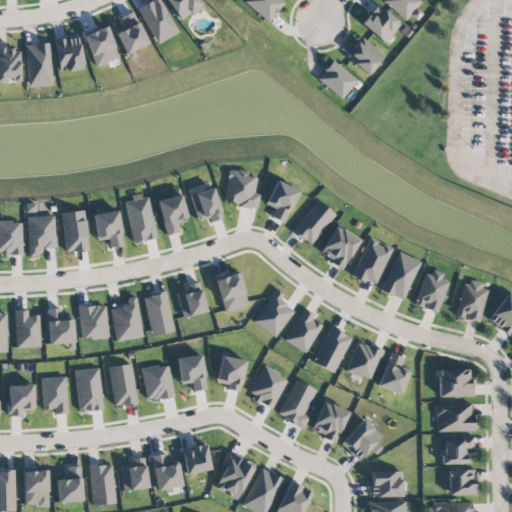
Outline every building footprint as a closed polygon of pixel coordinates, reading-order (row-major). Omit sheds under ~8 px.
[(178,32),(159,0),(150,0),(136,8),(156,44),(178,32)] [(201,6),(197,0),(166,0),(181,20),(201,6)] [(283,2),(280,0),(243,0),(243,1),(268,21),(283,2)] [(382,0),(404,19),(420,1),(418,0),(382,0)] [(399,20),(373,4),(360,26),(386,42),(399,20)] [(118,17),(122,27),(115,30),(127,60),(136,56),(133,49),(147,43),(133,11),(118,17)] [(118,57),(106,26),(83,35),(95,66),(118,57)] [(54,40),(58,72),(83,69),(79,36),(54,40)] [(383,55),(360,37),(345,56),(367,74),(383,55)] [(26,86),(51,85),(49,43),(25,44),(26,86)] [(0,81),(4,82),(4,80),(20,80),(19,49),(5,49),(5,45),(0,44),(0,81)] [(340,99),(356,81),(333,60),(316,78),(340,99)] [(254,192),(256,177),(247,176),(247,171),(228,168),(223,202),(257,208),(259,193),(254,192)] [(298,191),(276,180),(264,204),(274,209),(271,217),(283,223),(298,191)] [(222,217),(213,187),(189,195),(197,221),(208,218),(209,222),(222,217)] [(165,235),(179,231),(177,221),(187,218),(181,194),(156,200),(165,235)] [(132,243),(156,237),(147,196),(123,202),(132,243)] [(310,245),(335,214),(316,199),(291,231),(310,245)] [(92,214),(97,241),(107,239),(109,247),(123,245),(116,210),(92,214)] [(61,212),(63,252),(87,251),(85,211),(61,212)] [(27,256),(40,256),(40,248),(54,248),(53,215),(26,216),(27,256)] [(20,220),(0,221),(0,255),(22,255),(20,220)] [(343,267),(358,238),(334,226),(319,255),(343,267)] [(391,248),(368,237),(351,275),(374,285),(391,248)] [(418,259),(395,251),(380,291),(404,300),(418,259)] [(414,304),(437,312),(448,281),(441,278),(442,273),(427,267),(414,304)] [(247,305),(237,271),(214,278),(224,312),(247,305)] [(206,311),(198,281),(183,285),(184,290),(175,293),(183,318),(206,311)] [(464,281),(454,315),(464,318),(478,322),(487,287),(464,281)] [(292,309),(278,300),(283,293),(274,288),(253,323),(276,337),(292,309)] [(149,335),(172,332),(167,292),(144,295),(149,335)] [(511,294),(510,292),(487,318),(507,336),(511,330),(511,294)] [(115,341),(142,336),(135,296),(125,298),(126,305),(109,308),(115,341)] [(76,305),(81,340),(108,336),(104,305),(91,306),(91,303),(76,305)] [(65,342),(66,350),(74,349),(71,315),(62,316),(61,307),(45,309),(49,344),(65,342)] [(284,340),(304,352),(321,325),(311,320),(314,315),(303,308),(284,340)] [(15,347),(40,346),(38,314),(27,315),(27,309),(14,310),(15,347)] [(350,335),(328,327),(313,363),(335,372),(350,335)] [(370,381),(382,351),(357,341),(345,370),(370,381)] [(401,393),(407,372),(400,370),(403,357),(387,352),(378,387),(401,393)] [(175,358),(180,384),(190,382),(192,391),(206,389),(200,353),(175,358)] [(238,391),(245,360),(221,355),(215,382),(226,384),(225,388),(238,391)] [(137,403),(129,363),(107,367),(114,407),(137,403)] [(146,401),(173,395),(166,363),(140,369),(146,401)] [(272,409),(286,377),(263,366),(248,397),(272,409)] [(98,368),(74,369),(77,411),(100,410),(98,368)] [(471,396),(470,368),(438,369),(438,396),(471,396)] [(66,413),(64,376),(40,377),(42,409),(53,409),(54,414),(66,413)] [(303,428),(308,416),(304,414),(315,388),(293,379),(277,416),(303,428)] [(33,411),(32,385),(6,385),(7,416),(22,416),(22,411),(33,411)] [(335,442),(348,411),(323,400),(310,431),(335,442)] [(436,432),(472,430),(472,403),(435,404),(436,432)] [(339,442),(357,460),(381,437),(364,419),(339,442)] [(465,463),(465,448),(473,448),(473,435),(438,436),(438,448),(441,448),(442,464),(465,463)] [(210,469),(206,444),(180,449),(185,474),(210,469)] [(254,464),(227,450),(220,464),(224,467),(214,487),(236,499),(254,464)] [(151,455),(156,490),(181,486),(178,462),(167,464),(166,453),(151,455)] [(146,488),(145,457),(128,458),(129,464),(121,464),(122,490),(146,488)] [(112,464),(89,465),(91,505),(114,504),(112,464)] [(56,479),(57,502),(82,501),(80,465),(64,466),(65,479),(56,479)] [(266,511),(281,477),(258,468),(242,507),(254,511),(266,511)] [(474,494),(473,469),(447,470),(448,495),(474,494)] [(14,470),(0,470),(0,510),(15,511),(14,470)] [(23,506),(48,505),(47,470),(22,471),(23,506)] [(401,496),(401,470),(369,471),(369,497),(401,496)] [(273,511),(301,511),(311,492),(288,481),(273,511)] [(404,511),(404,501),(368,502),(368,511),(404,511)] [(472,511),(472,502),(430,503),(430,511),(472,511)]
